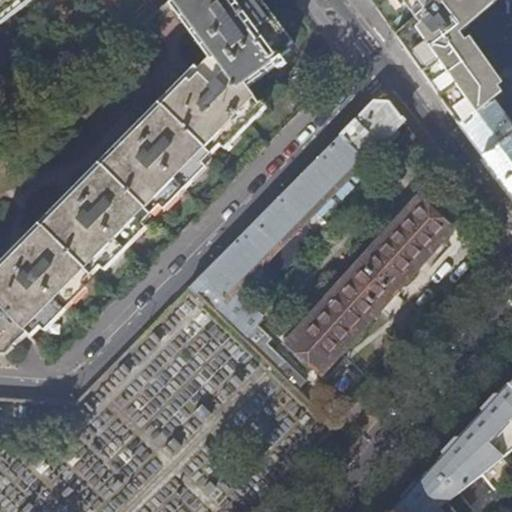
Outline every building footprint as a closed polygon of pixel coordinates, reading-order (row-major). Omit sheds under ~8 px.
[(0,0),(0,20),(25,0),(167,0),(171,4),(173,2),(176,0),(0,0)] [(176,0),(173,2),(173,3),(170,6),(210,60),(199,71),(195,68),(0,265),(0,306),(5,311),(5,310),(32,339),(42,328),(47,333),(89,290),(85,285),(102,268),(107,273),(149,230),(144,225),(162,207),(167,212),(209,169),(204,164),(223,146),(227,150),(268,109),(263,104),(262,106),(246,85),(274,64),(278,71),(285,65),(281,58),(291,51),(289,47),(294,44),(261,0),(176,0)] [(370,0),(396,36),(437,0),(370,0)] [(461,34),(498,0),(437,0),(396,36),(407,51),(461,128),(495,101),(503,93),(461,34)] [(511,86),(503,93),(495,101),(461,128),(475,146),(511,195),(511,122),(498,105),(501,103),(503,104),(511,95),(511,86)] [(191,287),(299,390),(305,383),(284,362),(285,362),(266,343),(271,337),(258,325),(257,323),(265,314),(239,288),(404,121),(389,103),(374,102),(191,287)] [(287,343),(322,374),(451,229),(418,199),(287,343)] [(29,335),(5,310),(5,311),(0,306),(0,354),(9,355),(29,335)] [(425,477),(393,511),(485,511),(511,491),(511,381),(476,422),(425,477)]
